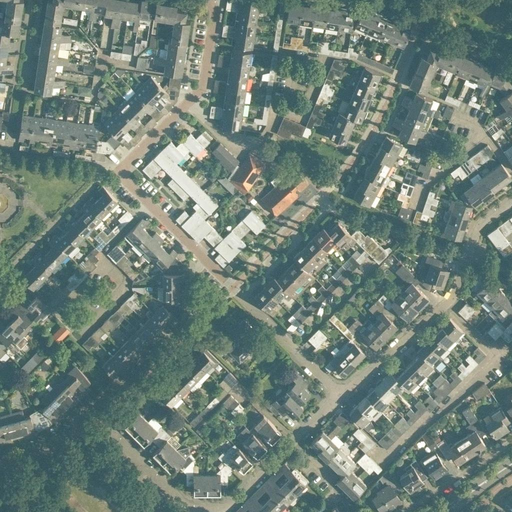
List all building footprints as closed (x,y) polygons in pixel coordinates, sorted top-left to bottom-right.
[(7,0),(4,19),(20,21),(20,19),(22,0),(7,0)] [(47,0),(44,21),(60,23),(63,2),(83,5),(82,7),(84,8),(84,0),(47,0)] [(84,0),(84,8),(90,9),(90,11),(93,12),(95,0),(84,0)] [(90,11),(89,16),(94,17),(96,17),(97,10),(105,11),(106,0),(95,0),(93,12),(90,11)] [(105,11),(104,14),(105,14),(112,15),(112,18),(115,18),(118,0),(106,0),(105,11)] [(112,18),(111,22),(118,23),(119,16),(127,17),(129,0),(118,0),(115,18),(112,18)] [(130,0),(129,0),(127,17),(134,18),(133,30),(137,31),(139,16),(141,2),(130,0)] [(141,2),(139,16),(150,18),(151,16),(152,16),(155,1),(150,0),(140,0),(141,2)] [(239,0),(238,5),(258,8),(258,0),(239,0)] [(286,20),(299,22),(302,4),(295,3),(295,1),(289,0),(286,20)] [(155,1),(152,16),(154,16),(164,18),(166,2),(155,1)] [(166,2),(164,18),(174,19),(174,18),(175,9),(176,9),(177,4),(166,2)] [(309,5),(302,4),(299,22),(312,24),(315,4),(309,3),(309,5)] [(312,26),(323,28),(324,26),(325,26),(327,8),(320,7),(321,5),(315,4),(312,24),(313,24),(312,26)] [(239,11),(238,19),(256,21),(258,8),(238,5),(237,11),(239,11)] [(327,8),(325,26),(338,28),(341,8),(335,7),(335,9),(327,8)] [(346,11),(346,9),(341,8),(338,28),(351,30),(354,10),(353,10),(353,12),(346,11)] [(362,8),(355,25),(367,30),(374,12),(369,10),(368,12),(362,10),(363,8),(362,8)] [(175,9),(174,18),(185,19),(186,12),(186,10),(184,10),(176,9),(175,9)] [(366,33),(378,38),(379,36),(385,19),(379,17),(380,15),(374,12),(367,30),(366,33)] [(174,19),(173,25),(188,27),(189,20),(185,19),(174,18),(174,19)] [(0,31),(10,33),(18,34),(19,22),(20,21),(4,19),(4,20),(0,19),(0,30),(0,31)] [(234,31),(254,34),(256,21),(238,19),(237,26),(235,25),(234,31)] [(392,22),(385,19),(379,36),(391,41),(398,23),(393,20),(392,22)] [(44,21),(42,34),(63,37),(62,40),(66,41),(71,42),(72,35),(60,33),(62,25),(59,24),(60,23),(44,21)] [(404,25),(398,23),(391,41),(403,46),(411,28),(410,28),(409,29),(403,27),(404,25)] [(173,25),(172,31),(187,34),(188,27),(173,25)] [(0,31),(0,30),(0,42),(13,45),(14,40),(9,39),(10,33),(0,31)] [(171,38),(186,40),(187,34),(172,31),(171,38)] [(252,47),(254,34),(234,31),(234,37),(236,37),(235,44),(233,44),(232,44),(252,47)] [(42,34),(41,45),(58,48),(65,49),(66,41),(62,40),(63,37),(42,34)] [(282,46),(295,48),(297,37),(291,36),(290,43),(283,42),(282,46)] [(297,37),(295,48),(308,50),(309,45),(301,44),(303,38),(297,37)] [(169,38),(167,49),(185,52),(186,40),(171,38),(169,38)] [(135,42),(133,53),(136,54),(144,47),(146,45),(147,40),(141,39),(140,43),(135,42)] [(309,45),(308,50),(321,52),(322,41),(317,40),(316,47),(309,45)] [(329,42),(322,41),(321,52),(334,54),(334,50),(327,49),(329,42)] [(0,54),(6,55),(7,49),(12,50),(13,45),(0,42),(0,54)] [(123,43),(121,51),(131,53),(132,45),(123,43)] [(41,45),(39,56),(59,59),(59,63),(67,64),(68,57),(67,57),(68,49),(65,49),(58,48),(41,45)] [(439,51),(432,48),(430,47),(426,57),(422,55),(409,85),(426,92),(430,80),(428,80),(436,61),(454,69),(455,69),(461,55),(440,46),(439,51)] [(347,56),(356,58),(358,53),(352,51),(353,48),(348,47),(347,52),(348,52),(347,56)] [(231,55),(230,61),(249,64),(251,51),(232,48),(232,49),(234,49),(233,56),(231,55)] [(163,57),(162,60),(183,63),(185,52),(167,49),(166,57),(163,57)] [(356,58),(367,63),(369,58),(358,53),(356,58)] [(6,55),(0,54),(0,65),(10,67),(10,63),(5,62),(6,55)] [(466,76),(473,60),(461,55),(455,69),(457,70),(456,72),(466,76)] [(39,56),(37,68),(55,70),(56,62),(59,63),(59,59),(39,56)] [(159,56),(158,63),(165,64),(164,72),(181,75),(183,63),(162,60),(163,57),(159,56)] [(334,58),(331,66),(342,71),(344,65),(338,63),(340,59),(334,58)] [(369,58),(367,63),(379,68),(381,63),(369,58)] [(473,60),(466,76),(477,81),(484,64),(473,60)] [(229,67),(231,67),(230,74),(247,77),(249,64),(230,61),(229,67)] [(394,68),(381,63),(379,68),(392,73),(394,68)] [(480,94),(484,96),(490,81),(489,81),(494,69),(484,64),(477,81),(475,85),(482,88),(480,94)] [(0,77),(3,78),(4,71),(9,72),(10,67),(0,65),(0,77)] [(490,81),(500,86),(499,88),(501,91),(510,83),(504,76),(507,70),(496,65),(494,69),(489,81),(490,81)] [(342,71),(331,66),(326,78),(331,81),(334,73),(339,76),(342,71)] [(375,85),(376,84),(377,81),(379,81),(383,73),(365,66),(359,78),(375,85)] [(37,68),(35,79),(64,83),(65,80),(62,79),(53,78),(55,70),(37,68)] [(441,74),(439,80),(448,84),(453,71),(449,70),(446,76),(441,74)] [(84,75),(76,74),(75,82),(83,83),(84,75)] [(227,81),(226,87),(245,90),(247,77),(230,74),(229,81),(227,81)] [(151,76),(143,84),(157,98),(164,105),(168,101),(168,100),(165,97),(168,93),(177,95),(178,95),(179,88),(168,86),(165,83),(162,87),(151,76)] [(331,81),(326,78),(321,90),(332,95),(334,89),(329,86),(331,81)] [(375,85),(359,78),(354,90),(371,97),(371,96),(372,92),(374,93),(378,85),(376,84),(375,85)] [(35,79),(34,90),(51,93),(52,85),(64,87),(64,83),(35,79)] [(511,85),(510,83),(501,91),(504,95),(500,98),(507,108),(511,104),(511,85)] [(143,84),(135,92),(152,109),(156,106),(159,109),(160,109),(165,114),(169,110),(164,105),(157,98),(143,84)] [(243,103),(245,90),(226,87),(224,100),(226,100),(243,103)] [(321,90),(316,102),(322,105),(324,98),(330,100),(332,95),(321,90)] [(349,102),(365,109),(366,108),(367,104),(369,105),(373,97),(371,96),(371,97),(354,90),(349,102)] [(135,92),(127,100),(141,114),(145,109),(149,113),(152,109),(135,92)] [(437,117),(440,111),(429,106),(432,99),(416,92),(413,98),(409,96),(407,101),(431,111),(429,114),(437,117)] [(447,94),(444,99),(459,105),(461,100),(447,94)] [(126,99),(118,107),(119,108),(137,125),(140,121),(137,118),(141,114),(127,100),(126,99)] [(223,107),(222,112),(241,115),(243,103),(226,100),(225,107),(223,107)] [(168,101),(164,105),(169,110),(173,106),(168,101)] [(423,120),(426,113),(429,114),(431,111),(407,101),(405,105),(410,107),(407,113),(423,120)] [(316,102),(310,114),(322,119),(324,113),(319,110),(322,105),(316,102)] [(349,102),(344,114),(357,119),(360,121),(362,117),(364,117),(368,109),(366,108),(365,109),(349,102)] [(447,104),(442,116),(449,118),(454,107),(447,104)] [(510,111),(511,114),(511,104),(507,108),(497,115),(500,118),(510,111)] [(119,108),(111,115),(125,129),(130,125),(133,129),(137,125),(119,108)] [(0,129),(6,130),(9,111),(2,110),(2,113),(0,112),(0,129)] [(239,128),(241,115),(222,112),(221,118),(223,118),(222,125),(220,125),(220,126),(239,128)] [(339,112),(334,124),(350,130),(351,126),(354,127),(357,119),(344,114),(339,112)] [(431,132),(420,127),(423,120),(407,113),(404,119),(400,117),(398,122),(422,132),(420,135),(428,138),(431,132)] [(22,114),(18,139),(23,139),(24,135),(30,136),(33,116),(22,114)] [(314,122),(319,124),(322,119),(310,114),(306,126),(311,128),(314,122)] [(111,115),(103,124),(113,133),(121,141),(125,137),(128,141),(129,140),(132,136),(125,129),(111,115)] [(30,136),(29,140),(34,141),(35,136),(41,137),(45,118),(33,116),(30,136)] [(289,119),(283,116),(278,128),(284,130),(289,119)] [(152,117),(148,121),(153,126),(157,122),(152,117)] [(45,118),(41,137),(47,138),(47,143),(52,144),(55,119),(45,118)] [(55,119),(52,144),(56,144),(57,142),(63,143),(63,141),(67,121),(55,119)] [(294,121),(289,119),(284,130),(289,132),(294,121)] [(67,121),(63,141),(69,142),(69,146),(74,147),(77,123),(67,121)] [(148,121),(144,124),(149,129),(153,126),(148,121)] [(289,132),(291,133),(295,134),(300,123),(294,121),(289,132)] [(420,135),(422,132),(398,122),(396,126),(401,128),(398,135),(414,141),(418,134),(420,135)] [(77,123),(74,147),(79,148),(79,143),(85,144),(89,125),(77,123)] [(306,126),(300,123),(295,134),(301,137),(302,135),(306,126)] [(350,130),(334,124),(329,136),(345,142),(347,138),(349,139),(352,131),(350,130)] [(89,125),(85,144),(91,145),(91,150),(101,151),(102,141),(97,140),(99,127),(89,125)] [(309,138),(313,129),(311,128),(306,126),(302,135),(309,138)] [(284,130),(278,128),(276,133),(288,138),(291,133),(289,132),(284,130)] [(203,235),(214,246),(223,237),(204,218),(218,204),(176,163),(189,150),(195,155),(210,141),(201,132),(195,138),(190,132),(176,146),(170,141),(142,169),(151,177),(162,166),(173,177),(167,182),(184,199),(190,194),(201,205),(190,215),(184,210),(175,218),(198,241),(203,235)] [(113,133),(109,137),(117,145),(121,141),(113,133)] [(136,133),(132,136),(137,141),(141,138),(136,133)] [(386,135),(380,146),(396,154),(402,144),(386,135)] [(132,136),(129,140),(134,145),(137,141),(132,136)] [(109,137),(105,141),(113,149),(117,145),(109,137)] [(102,141),(101,151),(109,153),(113,149),(105,141),(102,141)] [(220,143),(212,151),(216,155),(224,147),(220,143)] [(487,144),(478,151),(485,161),(490,157),(486,152),(491,149),(487,144)] [(375,156),(391,164),(396,154),(380,146),(375,156)] [(216,155),(220,159),(220,160),(229,151),(224,147),(216,155)] [(219,161),(224,166),(234,156),(229,151),(220,160),(220,159),(219,161)] [(476,168),(485,161),(478,151),(469,158),(472,163),(476,168)] [(266,163),(249,152),(230,179),(247,190),(266,163)] [(427,160),(425,165),(431,167),(435,156),(423,152),(421,158),(427,160)] [(224,166),(229,171),(239,161),(234,156),(224,166)] [(386,174),(391,164),(375,156),(370,166),(386,174)] [(469,158),(460,165),(467,174),(471,171),(468,166),(472,163),(469,158)] [(501,162),(491,169),(502,184),(511,177),(501,162)] [(419,163),(418,169),(423,171),(421,176),(427,178),(431,167),(425,165),(419,163)] [(467,174),(460,165),(450,172),(454,177),(458,173),(462,178),(467,174)] [(389,178),(388,175),(386,174),(370,166),(364,176),(380,184),(383,185),(386,185),(389,178)] [(491,169),(482,176),(493,191),(502,184),(491,169)] [(297,195),(295,193),(308,182),(297,170),(286,179),(284,178),(261,199),(276,214),(297,195)] [(416,180),(417,175),(416,174),(406,170),(404,176),(410,178),(408,183),(414,185),(416,180)] [(364,176),(359,186),(375,194),(380,184),(364,176)] [(482,176),(473,183),(484,198),(493,191),(482,176)] [(405,194),(410,196),(414,185),(408,183),(402,181),(400,187),(406,189),(405,194)] [(471,200),(474,205),(484,198),(473,183),(464,190),(464,191),(460,194),(464,200),(468,202),(471,200)] [(103,194),(98,199),(108,209),(110,207),(117,200),(102,186),(98,190),(103,194)] [(369,205),(375,194),(359,186),(353,196),(369,205)] [(429,190),(425,201),(431,203),(437,205),(439,199),(433,197),(435,192),(429,190)] [(403,200),(401,205),(407,207),(410,196),(405,194),(399,192),(397,198),(403,200)] [(100,217),(108,209),(98,199),(93,203),(89,199),(85,203),(86,203),(100,218),(100,217)] [(451,210),(448,209),(468,217),(472,205),(455,199),(451,210)] [(431,203),(425,201),(422,212),(433,216),(435,210),(429,208),(431,203)] [(81,216),(91,226),(100,218),(86,203),(85,203),(82,207),(86,211),(81,216)] [(412,209),(407,207),(401,205),(397,216),(408,220),(412,209)] [(443,217),(445,220),(447,221),(464,228),(468,217),(448,209),(445,211),(443,217)] [(118,219),(120,221),(124,225),(133,216),(127,210),(118,219)] [(265,224),(251,210),(231,229),(240,238),(251,227),(256,233),(265,224)] [(422,212),(416,210),(412,221),(423,225),(425,221),(419,219),(422,212)] [(511,214),(503,222),(510,231),(511,230),(511,214)] [(83,235),(83,234),(91,226),(81,216),(76,221),(72,217),(68,220),(69,221),(83,235)] [(124,236),(133,245),(136,242),(147,231),(142,226),(146,222),(142,218),(124,236)] [(83,235),(69,221),(65,224),(69,228),(64,233),(75,244),(84,235),(83,234),(83,235)] [(112,229),(116,233),(124,225),(120,221),(112,229)] [(461,238),(464,228),(447,221),(443,232),(461,238)] [(351,234),(338,222),(328,232),(342,245),(347,239),(352,244),(356,240),(357,240),(351,234)] [(511,246),(504,236),(510,231),(503,222),(487,234),(504,256),(511,250),(511,246)] [(323,226),(313,237),(327,250),(332,244),(337,249),(342,245),(328,232),(323,226)] [(102,228),(98,232),(107,242),(116,233),(112,229),(107,234),(106,233),(102,228)] [(366,249),(365,250),(369,253),(378,263),(388,253),(368,234),(365,236),(357,228),(351,234),(357,240),(356,240),(366,249)] [(231,229),(223,237),(214,246),(220,252),(214,257),(223,266),(245,244),(240,238),(231,229)] [(147,231),(136,242),(145,250),(159,235),(156,232),(151,236),(147,231)] [(98,241),(99,242),(95,246),(99,250),(107,242),(98,232),(93,236),(98,241)] [(52,238),(67,253),(67,252),(75,244),(64,233),(60,238),(56,234),(52,238)] [(159,235),(145,250),(153,259),(164,248),(159,243),(163,239),(159,235)] [(313,237),(303,247),(322,264),(326,260),(321,255),(327,250),(313,237)] [(58,261),(59,261),(67,253),(52,238),(48,242),(53,246),(48,251),(58,261)] [(95,246),(86,255),(94,263),(99,259),(94,254),(99,250),(95,246)] [(303,247),(293,257),(296,260),(296,259),(307,270),(313,264),(317,269),(322,264),(303,247)] [(111,258),(115,262),(123,254),(119,250),(116,252),(112,248),(108,252),(113,256),(111,258)] [(162,267),(164,265),(167,268),(181,263),(174,255),(176,253),(172,249),(168,253),(164,248),(153,259),(162,267)] [(369,253),(365,250),(356,259),(359,263),(369,253)] [(60,269),(63,265),(59,261),(58,261),(48,251),(43,256),(39,251),(35,255),(50,270),(55,264),(60,269)] [(128,259),(123,254),(115,262),(120,267),(121,265),(126,269),(129,266),(125,261),(128,259)] [(431,282),(442,286),(448,269),(441,267),(443,260),(425,254),(424,258),(426,259),(425,262),(431,264),(426,277),(432,279),(431,282)] [(50,270),(35,255),(35,256),(32,259),(36,263),(31,268),(42,279),(50,270)] [(87,264),(83,268),(86,272),(90,268),(92,270),(97,265),(94,263),(86,255),(84,257),(86,259),(84,261),(87,264)] [(348,259),(352,263),(346,269),(350,272),(359,263),(356,259),(352,255),(348,259)] [(296,259),(296,260),(286,269),(300,282),(305,276),(310,281),(315,277),(307,270),(296,259)] [(167,274),(164,274),(164,286),(178,286),(178,279),(184,279),(184,274),(182,274),(182,263),(181,263),(167,268),(167,274)] [(409,284),(402,292),(418,308),(428,298),(415,285),(419,280),(402,264),(395,271),(409,284)] [(350,272),(346,269),(342,265),(338,269),(342,273),(336,279),(340,283),(350,272)] [(136,267),(133,270),(129,266),(126,269),(130,273),(128,275),(132,279),(140,272),(140,271),(136,267)] [(33,287),(42,279),(31,268),(26,273),(22,269),(18,273),(33,287)] [(78,273),(77,271),(76,270),(72,274),(79,282),(84,277),(82,276),(86,272),(83,268),(78,273)] [(300,282),(286,269),(277,279),(292,295),(295,297),(299,292),(294,287),(300,282)] [(132,283),(131,283),(146,277),(140,271),(140,272),(132,279),(132,280),(132,281),(132,282),(132,283)] [(477,290),(476,291),(485,300),(497,286),(489,278),(487,280),(486,279),(484,278),(485,277),(477,274),(478,274),(477,273),(471,290),(472,288),(477,290)] [(73,285),(75,287),(79,282),(72,274),(67,279),(69,280),(70,281),(66,285),(69,289),(73,285)] [(331,283),(326,289),(330,293),(340,283),(336,279),(332,275),(327,279),(331,283)] [(277,279),(274,276),(264,286),(282,304),(287,299),(288,299),(292,295),(277,279)] [(59,287),(54,291),(62,299),(67,295),(65,293),(69,289),(66,285),(61,289),(59,287)] [(322,293),(316,299),(320,302),(330,293),(326,289),(322,285),(317,289),(322,293)] [(178,293),(178,286),(164,286),(164,299),(167,299),(167,302),(182,309),(182,298),(184,298),(184,293),(178,293)] [(272,314),(282,304),(264,286),(254,297),(272,314)] [(505,294),(497,286),(485,300),(493,307),(505,294)] [(58,304),(62,299),(54,291),(50,296),(52,298),(48,302),(52,306),(56,302),(58,304)] [(129,296),(125,301),(132,309),(137,304),(141,300),(133,292),(135,294),(131,298),(129,296)] [(358,296),(354,292),(348,298),(352,303),(358,296)] [(383,293),(378,298),(388,309),(393,304),(407,318),(418,308),(402,292),(392,302),(383,293)] [(488,312),(497,320),(510,307),(509,307),(511,304),(511,300),(505,294),(493,307),(488,312)] [(312,303),(306,309),(310,313),(320,302),(316,299),(312,295),(308,299),(312,303)] [(27,296),(18,304),(36,321),(40,317),(42,319),(50,310),(35,296),(31,300),(27,296)] [(378,317),(373,323),(386,336),(396,326),(386,315),(391,311),(388,309),(378,298),(369,308),(378,317)] [(122,307),(118,311),(121,315),(126,310),(127,311),(128,313),(132,309),(125,301),(120,305),(122,307)] [(175,316),(182,309),(167,302),(164,306),(162,304),(154,313),(165,323),(169,319),(173,323),(177,319),(175,316)] [(475,310),(467,302),(462,306),(471,314),(475,310)] [(32,336),(32,331),(31,330),(33,327),(31,326),(36,321),(18,304),(10,313),(14,317),(10,321),(28,339),(32,336)] [(302,313),(296,318),(300,322),(310,313),(306,309),(302,305),(298,309),(302,313)] [(466,319),(471,314),(462,306),(458,311),(466,319)] [(149,309),(145,313),(149,317),(145,321),(149,326),(160,336),(164,332),(160,328),(165,323),(154,313),(153,313),(149,309)] [(112,313),(108,318),(116,326),(120,321),(118,320),(117,319),(121,315),(118,311),(114,315),(112,313)] [(333,313),(328,317),(343,332),(347,327),(337,317),(333,313)] [(290,332),(300,322),(296,318),(292,314),(288,319),(292,323),(286,328),(290,332)] [(105,324),(101,328),(104,332),(109,327),(109,328),(111,330),(116,326),(108,318),(103,322),(105,324)] [(365,336),(376,346),(386,336),(373,323),(368,318),(363,323),(357,318),(347,327),(361,341),(365,336)] [(441,326),(454,339),(458,342),(461,339),(458,335),(462,330),(449,318),(441,326)] [(239,362),(251,351),(247,347),(255,340),(249,333),(253,329),(243,319),(228,334),(235,342),(228,350),(239,362)] [(511,320),(506,326),(499,333),(508,342),(511,338),(511,320)] [(16,344),(20,348),(28,339),(10,321),(5,326),(1,321),(0,322),(0,346),(2,348),(11,339),(16,344)] [(152,336),(156,340),(160,336),(149,326),(145,321),(137,330),(147,341),(152,336)] [(494,322),(491,325),(487,330),(494,337),(498,332),(495,329),(498,325),(494,322)] [(132,325),(128,329),(133,334),(128,338),(143,353),(147,349),(143,345),(147,341),(137,330),(132,325)] [(454,339),(441,326),(433,334),(446,347),(454,339)] [(60,328),(52,336),(59,342),(67,334),(60,328)] [(95,330),(91,335),(99,343),(103,338),(101,337),(100,336),(104,332),(101,328),(97,332),(95,330)] [(316,347),(327,336),(318,328),(308,339),(311,342),(316,347)] [(495,338),(494,337),(487,330),(482,335),(490,343),(495,338)] [(433,334),(425,342),(438,355),(446,347),(433,334)] [(94,347),(99,343),(91,335),(86,339),(88,341),(84,345),(87,349),(92,345),(94,347)] [(143,353),(128,338),(120,347),(131,357),(135,353),(139,357),(143,353)] [(364,353),(350,339),(340,349),(344,353),(354,363),(364,353)] [(420,347),(417,350),(419,353),(420,353),(430,363),(433,365),(435,366),(441,361),(440,358),(437,355),(438,355),(425,342),(424,342),(423,342),(419,345),(419,346),(420,347)] [(477,355),(473,358),(478,363),(486,354),(478,346),(473,350),(477,355)] [(58,355),(62,351),(58,347),(54,351),(58,355)] [(131,357),(120,347),(111,355),(126,370),(130,366),(126,362),(131,357)] [(205,370),(207,368),(210,364),(213,367),(219,361),(205,348),(198,355),(194,351),(191,355),(205,370)] [(338,348),(332,354),(335,356),(330,361),(343,374),(354,363),(344,353),(340,349),(338,348)] [(412,361),(424,374),(433,365),(430,363),(420,353),(419,353),(412,361)] [(469,362),(465,366),(470,371),(478,363),(473,358),(469,354),(465,358),(469,362)] [(122,374),(126,370),(111,355),(103,364),(113,375),(118,370),(122,374)] [(187,359),(191,363),(186,368),(197,378),(205,370),(191,355),(187,359)] [(412,361),(404,369),(416,382),(424,374),(412,361)] [(461,370),(457,374),(462,379),(470,371),(465,366),(461,362),(457,366),(461,370)] [(67,373),(68,375),(64,379),(81,397),(89,388),(85,384),(90,380),(75,365),(68,372),(67,373)] [(192,391),(201,382),(197,378),(186,368),(181,372),(177,368),(174,372),(188,387),(192,391)] [(399,374),(396,377),(395,377),(403,384),(402,384),(408,390),(416,382),(404,369),(403,369),(403,368),(401,368),(398,372),(398,373),(399,374)] [(454,387),(462,379),(457,374),(453,370),(449,374),(453,378),(449,382),(454,387)] [(286,390),(287,390),(290,394),(299,402),(309,392),(300,383),(304,379),(295,371),(291,375),(293,377),(289,381),(292,384),(286,390)] [(396,377),(390,371),(382,380),(394,392),(402,384),(403,384),(395,377),(396,377)] [(170,376),(174,380),(169,385),(180,395),(188,387),(174,372),(170,376)] [(232,387),(238,380),(230,372),(223,378),(232,387)] [(224,387),(215,396),(219,400),(232,387),(223,378),(220,381),(219,382),(224,387)] [(441,382),(437,386),(446,395),(454,387),(449,382),(445,378),(441,382)] [(59,383),(58,382),(50,391),(64,405),(69,401),(73,405),(81,397),(64,379),(59,383)] [(376,384),(377,384),(373,388),(386,401),(386,400),(394,392),(382,380),(381,380),(381,379),(379,379),(376,382),(376,384)] [(476,399),(490,390),(484,382),(472,392),(476,399)] [(172,404),(180,395),(169,385),(164,390),(160,385),(156,389),(172,404)] [(437,395),(433,399),(437,403),(446,395),(437,386),(433,390),(437,395)] [(368,392),(369,393),(365,396),(378,409),(378,408),(380,411),(384,410),(389,405),(388,403),(386,400),(386,401),(373,388),(373,387),(371,387),(368,391),(368,392)] [(290,394),(287,390),(277,400),(271,393),(263,402),(275,414),(283,406),(293,416),(303,405),(299,402),(290,394)] [(43,408),(41,406),(35,410),(45,427),(52,422),(50,420),(52,419),(56,422),(64,414),(60,410),(64,405),(50,391),(41,399),(47,404),(43,408)] [(222,403),(227,407),(235,399),(230,394),(222,403)] [(429,403),(425,407),(427,408),(429,411),(437,403),(433,399),(429,394),(425,398),(429,403)] [(219,400),(215,396),(207,405),(211,409),(219,400)] [(365,396),(357,404),(370,417),(378,409),(365,396)] [(134,435),(148,421),(148,420),(139,412),(146,404),(141,399),(124,416),(129,421),(124,425),(134,435)] [(227,407),(231,411),(239,403),(235,399),(227,407)] [(418,400),(414,404),(418,408),(414,412),(418,416),(422,412),(427,408),(425,407),(418,400)] [(243,407),(239,403),(231,411),(235,416),(243,407)] [(367,430),(373,424),(369,418),(370,417),(357,404),(349,412),(367,430)] [(211,409),(207,405),(198,413),(202,417),(211,409)] [(469,406),(462,410),(465,416),(470,423),(465,426),(470,433),(461,438),(471,453),(478,449),(480,448),(480,447),(485,444),(478,433),(484,429),(469,406)] [(492,418),(486,422),(496,437),(508,429),(505,424),(509,421),(500,407),(489,414),(492,418)] [(410,408),(406,412),(410,416),(406,420),(410,424),(418,416),(414,412),(410,408)] [(24,418),(22,410),(11,413),(16,433),(23,432),(24,437),(36,434),(34,429),(36,428),(38,431),(45,427),(35,410),(29,414),(30,416),(24,418)] [(341,420),(342,419),(346,423),(350,419),(342,411),(337,416),(337,417),(338,416),(341,420)] [(0,442),(0,444),(12,441),(10,435),(16,433),(11,413),(0,416),(0,417),(2,423),(0,423),(0,442)] [(193,426),(202,417),(198,413),(189,422),(193,426)] [(249,429),(253,433),(259,439),(263,434),(272,442),(281,432),(263,415),(249,429)] [(162,425),(152,416),(148,420),(148,421),(134,435),(144,444),(152,436),(156,440),(166,431),(161,426),(162,425)] [(402,432),(410,424),(406,420),(402,416),(398,420),(402,424),(398,428),(402,432)] [(342,419),(341,420),(327,434),(322,430),(310,443),(318,451),(331,438),(346,423),(342,419)] [(394,441),(402,433),(402,432),(398,428),(394,424),(386,432),(394,441)] [(236,435),(240,439),(235,444),(239,448),(244,453),(249,448),(257,457),(267,447),(259,439),(253,433),(249,429),(245,426),(236,435)] [(439,448),(434,439),(427,429),(421,435),(432,452),(420,460),(423,465),(425,464),(434,478),(447,469),(435,451),(439,448)] [(370,448),(374,443),(361,430),(357,435),(362,440),(370,448)] [(152,453),(162,462),(176,448),(167,439),(170,436),(166,431),(156,440),(161,445),(152,453)] [(386,449),(394,441),(386,432),(377,440),(386,449)] [(438,436),(434,439),(439,448),(445,457),(452,453),(458,462),(471,453),(461,438),(452,444),(451,442),(448,444),(443,438),(441,439),(438,436)] [(331,438),(318,451),(326,459),(339,446),(331,438)] [(365,452),(370,448),(362,440),(357,444),(365,452)] [(239,448),(235,444),(234,443),(225,452),(223,450),(218,455),(226,463),(230,468),(235,463),(243,471),(253,461),(244,453),(239,448)] [(344,444),(341,444),(339,446),(326,459),(334,467),(347,454),(349,452),(349,448),(344,444)] [(180,464),(184,468),(192,460),(194,459),(189,454),(190,453),(187,446),(176,449),(176,448),(162,462),(172,472),(180,464)] [(373,460),(365,452),(356,460),(361,465),(365,460),(369,464),(373,460)] [(342,475),(349,468),(350,468),(355,463),(347,454),(334,467),(342,475)] [(426,475),(421,467),(415,459),(404,466),(407,470),(400,475),(412,493),(413,493),(412,492),(425,484),(421,478),(426,475)] [(184,468),(182,469),(186,473),(186,482),(193,482),(193,493),(207,493),(207,473),(198,473),(198,464),(194,464),(194,461),(192,460),(184,468)] [(365,468),(370,473),(374,469),(377,473),(382,468),(373,460),(369,464),(365,468)] [(220,469),(215,473),(207,473),(207,493),(220,493),(220,481),(227,481),(227,474),(232,469),(230,468),(226,463),(220,469)] [(279,467),(275,472),(278,475),(283,471),(279,467)] [(345,489),(358,476),(350,468),(349,468),(342,475),(336,480),(345,489)] [(400,487),(388,468),(380,476),(387,485),(378,491),(380,493),(374,497),(383,511),(400,500),(394,491),(400,487)] [(289,477),(284,481),(296,493),(305,484),(291,470),(287,475),(289,477)] [(274,480),(278,475),(275,472),(270,476),(274,480)] [(366,484),(358,476),(345,489),(353,497),(366,484)] [(280,485),(278,483),(273,488),(287,502),(296,493),(284,481),(280,485)] [(262,485),(257,490),(261,493),(265,488),(262,485)] [(269,493),(271,495),(267,499),(278,511),(287,502),(273,488),(269,493)] [(256,498),(261,493),(257,490),(253,494),(256,498)] [(262,503),(260,501),(256,506),(261,511),(277,511),(278,511),(267,499),(262,503)] [(318,511),(325,507),(321,500),(309,511),(318,511)] [(244,503),(239,507),(243,511),(248,506),(244,503)]
